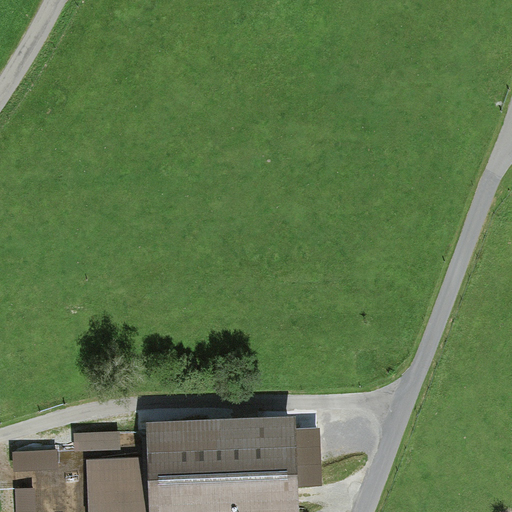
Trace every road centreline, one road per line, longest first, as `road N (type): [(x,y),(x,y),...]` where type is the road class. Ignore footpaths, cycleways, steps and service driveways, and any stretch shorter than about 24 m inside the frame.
road 1 (track): [(0,433),(113,404),(410,396)]
road 2 (residential): [(511,135),(365,511)]
